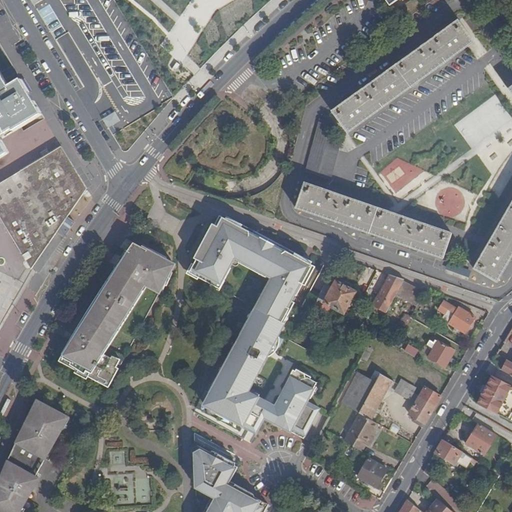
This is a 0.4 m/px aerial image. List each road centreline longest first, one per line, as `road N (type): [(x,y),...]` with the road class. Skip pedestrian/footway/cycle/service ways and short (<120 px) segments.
road 1 (secondary): [(125,186),(209,86),(301,0)]
road 2 (residential): [(384,511),(511,305)]
road 3 (secondary): [(0,384),(125,186)]
road 4 (residential): [(12,0),(125,186)]
